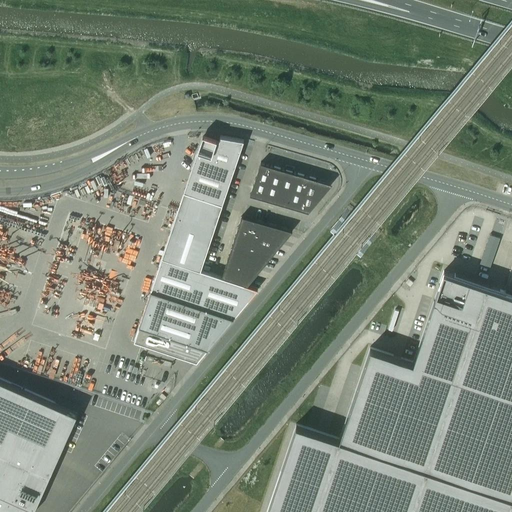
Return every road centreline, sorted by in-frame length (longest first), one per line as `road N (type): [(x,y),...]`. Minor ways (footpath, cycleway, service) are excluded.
road 1 (unclassified): [(235,466),(442,217),(452,186)]
road 2 (unclassified): [(362,160),(342,202),(151,432)]
road 3 (unclassified): [(362,160),(242,124),(194,121),(112,149)]
road 4 (unknown): [(39,511),(98,419),(115,413),(151,432)]
road 5 (unclassified): [(0,191),(76,174),(112,149)]
